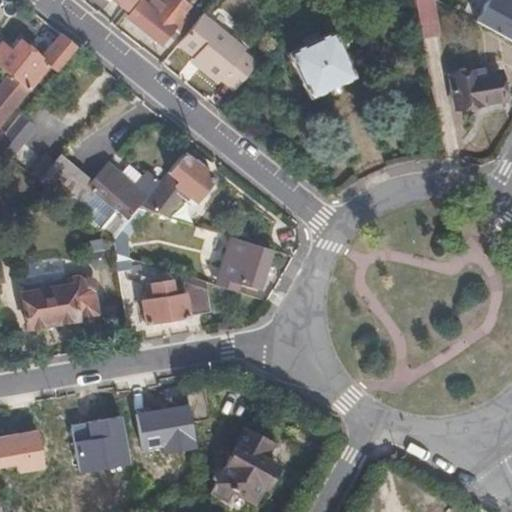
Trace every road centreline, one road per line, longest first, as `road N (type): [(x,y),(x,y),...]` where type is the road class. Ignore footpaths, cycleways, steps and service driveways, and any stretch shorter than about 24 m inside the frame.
road 1 (residential): [(339,231),(47,0)]
road 2 (residential): [(0,389),(306,337)]
road 3 (residential): [(491,209),(443,194),(395,197),(339,231)]
road 4 (residential): [(363,425),(405,440),(484,430)]
